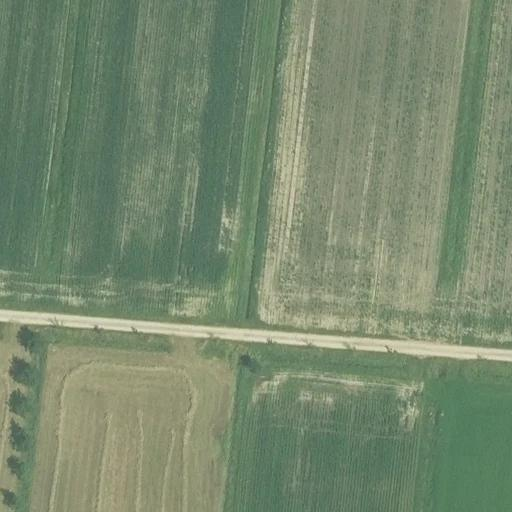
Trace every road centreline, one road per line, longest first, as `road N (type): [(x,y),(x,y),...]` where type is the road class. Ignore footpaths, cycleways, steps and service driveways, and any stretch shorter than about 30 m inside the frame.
road 1 (track): [(231,334),(511,357)]
road 2 (track): [(0,316),(231,334)]
